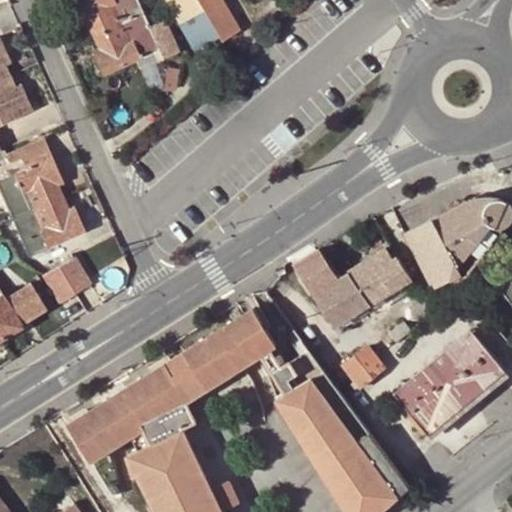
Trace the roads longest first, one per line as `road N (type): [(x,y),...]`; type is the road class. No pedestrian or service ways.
road 1 (residential): [(31,0),(163,306)]
road 2 (tertiary): [(379,159),(163,306)]
road 3 (tertiary): [(163,306),(0,409)]
